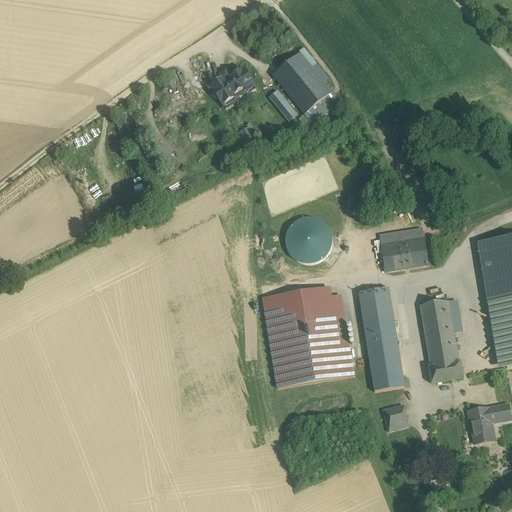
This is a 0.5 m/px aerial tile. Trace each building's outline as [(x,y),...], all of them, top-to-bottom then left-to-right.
[(321,80),(326,76),(305,51),(300,55),(321,80)] [(321,80),(300,55),(273,77),(305,117),(332,95),(321,80)] [(225,83),(234,78),(228,69),(220,75),(223,79),(225,83)] [(234,78),(225,83),(235,99),(236,98),(234,96),(245,90),(246,92),(255,87),(244,71),(234,78)] [(211,87),(213,91),(225,83),(223,79),(211,87)] [(235,99),(225,83),(213,91),(223,106),(235,99)] [(297,117),(278,93),(270,99),(290,123),(297,117)] [(332,95),(305,117),(312,125),(313,126),(340,103),(332,95)] [(235,99),(223,106),(226,110),(238,103),(235,99)] [(307,129),(312,125),(305,117),(300,121),(307,129)] [(249,130),(242,133),(247,143),(254,140),(249,130)] [(287,261),(327,264),(330,222),(289,220),(287,261)] [(381,247),(424,240),(423,233),(380,240),(381,247)] [(511,239),(478,245),(488,304),(496,303),(511,300),(511,239)] [(424,240),(381,247),(386,274),(429,267),(424,240)] [(389,289),(359,294),(375,394),(405,389),(389,289)] [(264,300),(278,390),(354,378),(341,297),(331,299),(330,290),(264,300)] [(511,300),(496,303),(507,370),(511,368),(511,300)] [(429,360),(458,356),(454,334),(462,332),(456,302),(420,308),(429,360)] [(499,371),(507,370),(496,303),(488,304),(499,371)] [(458,356),(429,360),(431,369),(430,369),(432,385),(463,380),(460,364),(459,364),(458,356)] [(404,407),(383,413),(389,434),(409,429),(404,407)] [(508,408),(470,415),(475,446),(494,443),(491,425),(502,423),(501,420),(510,418),(508,408)]
